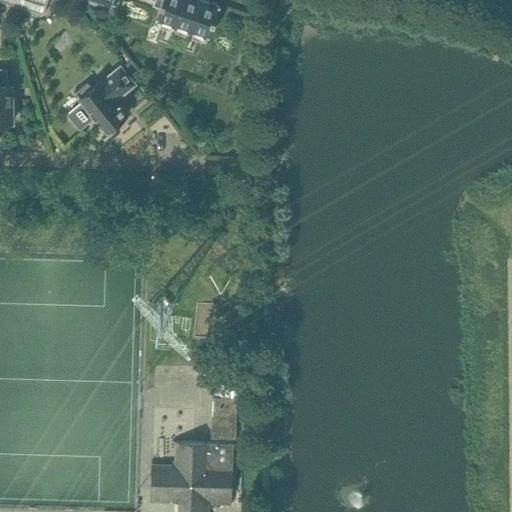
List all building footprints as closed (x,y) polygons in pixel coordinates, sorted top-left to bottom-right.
[(22,0),(20,8),(42,15),(47,0),(22,0)] [(156,18),(158,18),(158,17),(176,24),(174,29),(188,34),(190,29),(208,35),(208,36),(210,36),(221,4),(219,4),(218,5),(205,0),(154,0),(153,5),(159,7),(156,18)] [(84,103),(74,112),(84,125),(95,116),(107,131),(111,128),(113,131),(125,121),(123,119),(127,115),(123,110),(125,109),(122,105),(120,106),(115,100),(134,84),(121,68),(101,83),(100,82),(93,88),(88,82),(75,92),(84,103)] [(0,126),(9,126),(9,122),(12,122),(11,85),(7,85),(7,69),(0,69),(0,126)] [(212,438),(236,439),(237,398),(213,398),(212,438)] [(172,511),(203,511),(204,503),(232,504),(233,463),(233,443),(175,441),(174,464),(152,463),(151,502),(173,503),(172,511)]
